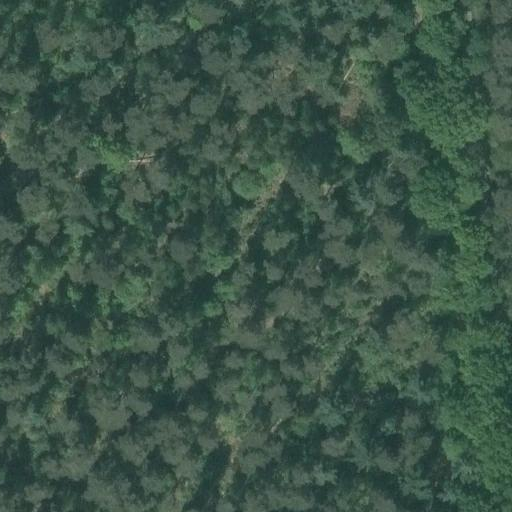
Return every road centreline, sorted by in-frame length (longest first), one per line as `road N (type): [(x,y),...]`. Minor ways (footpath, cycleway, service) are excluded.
road 1 (track): [(488,511),(419,0)]
road 2 (track): [(0,287),(226,0)]
